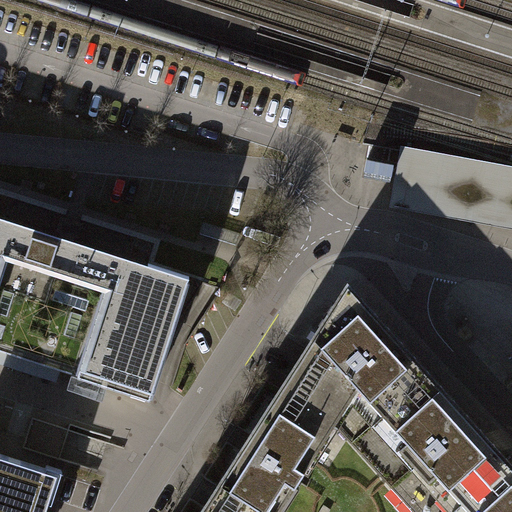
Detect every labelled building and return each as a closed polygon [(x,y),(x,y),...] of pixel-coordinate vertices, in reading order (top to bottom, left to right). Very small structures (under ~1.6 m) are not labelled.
[(511,165),(401,145),(390,206),(511,228),(511,165)] [(0,348),(52,365),(66,369),(79,373),(78,376),(150,398),(171,333),(190,277),(150,264),(78,241),(81,234),(84,223),(73,220),(62,216),(56,234),(0,216),(0,348)] [(280,389),(335,424),(382,478),(456,411),(460,408),(400,341),(348,283),(345,288),(318,330),(299,359),(280,389)] [(246,443),(211,497),(234,511),(277,511),(335,424),(280,389),(246,443)] [(456,411),(382,478),(412,511),(511,511),(511,465),(485,435),(460,408),(456,411)] [(0,511),(44,511),(57,472),(0,453),(0,511)] [(234,511),(211,497),(200,511),(234,511)]
